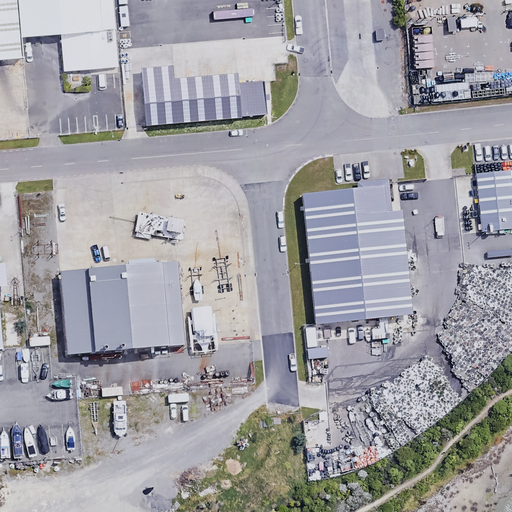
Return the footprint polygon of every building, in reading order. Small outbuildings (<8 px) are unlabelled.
[(15,0),(0,0),(0,60),(20,59),(18,33),(15,0)] [(15,0),(18,33),(60,30),(63,65),(114,61),(109,0),(15,0)] [(146,69),(151,124),(268,114),(265,83),(241,85),(240,75),(178,80),(176,67),(146,69)] [(511,173),(478,175),(481,232),(511,230),(511,173)] [(304,197),(319,326),(417,315),(405,212),(394,214),(391,179),(358,183),(358,190),(304,197)] [(174,259),(58,268),(64,351),(180,342),(174,259)] [(0,351),(7,351),(1,287),(10,286),(9,266),(0,267),(0,351)]
